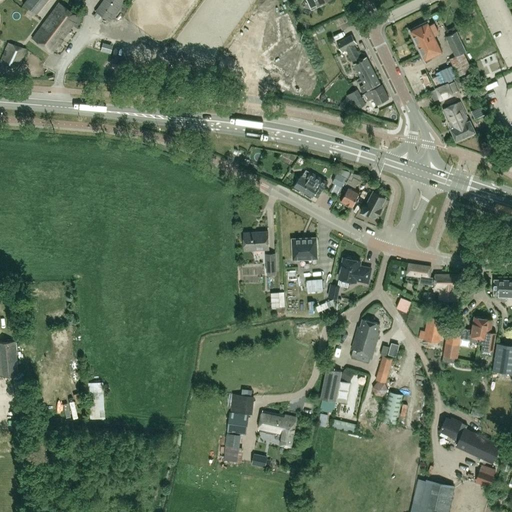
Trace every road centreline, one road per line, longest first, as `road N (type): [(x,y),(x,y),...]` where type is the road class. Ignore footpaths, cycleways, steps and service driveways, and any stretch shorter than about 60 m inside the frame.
road 1 (primary): [(417,172),(231,124),(0,101)]
road 2 (tertiary): [(417,172),(419,130),(372,25)]
road 3 (residential): [(399,251),(264,186)]
